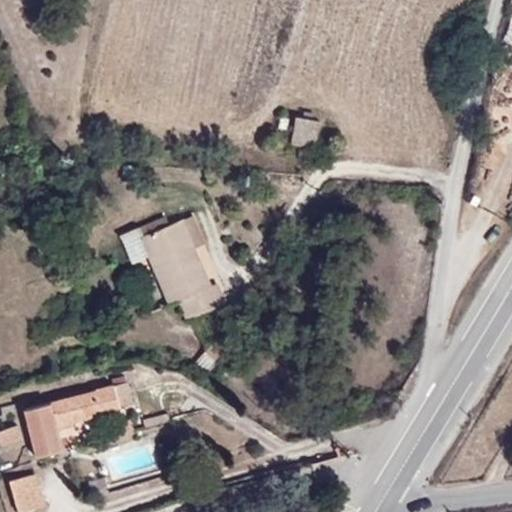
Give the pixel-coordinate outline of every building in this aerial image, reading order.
[(295,142),(310,113),(283,100),(269,129),(295,142)] [(193,249),(183,220),(173,224),(184,253),(193,249)] [(198,291),(184,253),(173,224),(131,239),(139,263),(157,313),(167,309),(173,326),(216,310),(208,288),(198,291)] [(139,263),(131,239),(128,231),(106,239),(118,270),(139,263)] [(194,381),(225,346),(212,336),(180,369),(194,381)] [(50,416),(66,410),(68,415),(111,398),(100,373),(12,404),(30,458),(59,446),(50,416)] [(0,441),(15,436),(9,419),(0,421),(0,441)] [(25,511),(41,507),(29,475),(5,483),(15,511),(25,511)]
